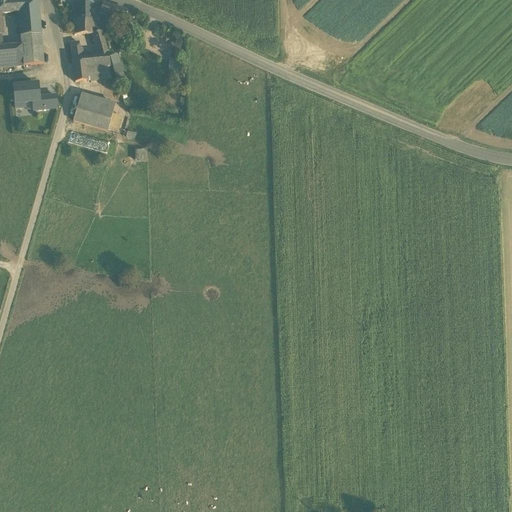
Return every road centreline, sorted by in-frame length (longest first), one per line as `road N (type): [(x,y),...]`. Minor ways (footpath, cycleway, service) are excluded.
road 1 (secondary): [(113,0),(478,154),(511,160)]
road 2 (unclassified): [(0,331),(69,87)]
